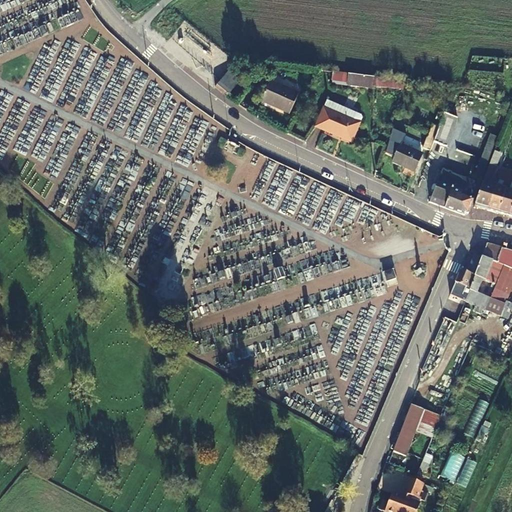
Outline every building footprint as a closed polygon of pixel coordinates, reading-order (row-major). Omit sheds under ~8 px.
[(347,74),(333,72),(332,80),(346,83),(347,74)] [(231,79),(225,74),(216,86),(222,91),(227,95),(237,84),(231,79)] [(371,86),(414,92),(417,84),(347,74),(346,83),(346,85),(371,88),(371,86)] [(288,115),(298,95),(269,82),(261,99),(273,105),(272,107),(288,115)] [(509,107),(511,101),(501,96),(498,96),(497,102),(504,105),(509,107)] [(493,135),(497,137),(509,107),(504,105),(493,135)] [(354,129),(319,114),(312,132),(347,146),(354,129)] [(430,139),(437,125),(432,123),(427,138),(430,139)] [(442,169),(430,201),(463,214),(468,212),(497,137),(493,135),(474,182),(472,187),(471,187),(469,192),(464,190),(468,180),(442,169)] [(392,162),(414,172),(421,155),(399,145),(392,162)] [(511,162),(511,155),(506,154),(503,163),(511,166),(511,162)] [(488,210),(498,213),(509,180),(510,175),(500,172),(498,176),(488,210)] [(475,206),(488,210),(498,176),(487,173),(475,206)] [(509,216),(511,206),(511,190),(509,190),(511,181),(511,180),(510,180),(509,180),(498,213),(509,216)] [(485,310),(510,253),(502,249),(502,248),(487,243),(481,258),(464,303),(477,309),(476,312),(484,314),(485,310)] [(510,253),(485,310),(507,320),(511,308),(511,305),(505,302),(511,286),(511,250),(502,248),(502,249),(510,253)] [(460,270),(451,291),(453,292),(451,297),(464,303),(481,258),(473,255),(467,272),(460,270)] [(394,269),(384,272),(387,281),(397,279),(394,269)] [(411,405),(393,451),(406,456),(418,424),(424,409),(411,404),(411,405)] [(441,416),(424,409),(418,424),(435,430),(441,416)] [(386,511),(400,511),(413,481),(409,479),(402,497),(391,493),(388,502),(384,511),(386,511)] [(413,481),(400,511),(416,511),(420,505),(409,501),(411,497),(424,502),(427,495),(421,493),(424,485),(413,481)] [(379,509),(384,511),(388,502),(383,500),(379,509)]
